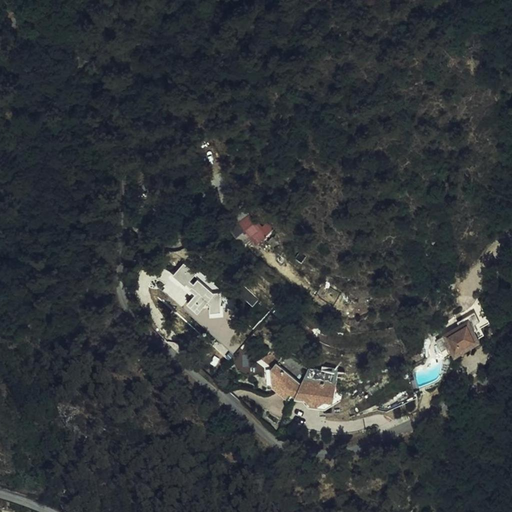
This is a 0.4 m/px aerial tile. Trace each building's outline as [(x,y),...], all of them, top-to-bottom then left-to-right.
[(238,207),(243,215),(254,229),(260,237),(269,230),(247,200),(238,207)] [(254,229),(243,215),(234,222),(245,236),(254,229)] [(195,294),(190,299),(201,309),(219,290),(185,259),(173,273),(195,294)] [(210,303),(222,310),(231,297),(218,289),(210,303)] [(441,353),(444,352),(447,356),(447,357),(457,352),(456,350),(461,347),(462,349),(471,345),(470,342),(475,339),(472,332),(484,326),(477,314),(470,318),(468,314),(448,325),(451,330),(428,342),(434,353),(439,351),(441,353)] [(276,369),(282,374),(287,369),(289,365),(290,364),(281,355),(269,363),(276,369)] [(441,364),(416,370),(419,383),(444,377),(441,364)] [(287,369),(282,374),(282,381),(289,386),(288,394),(296,400),(300,396),(306,400),(308,387),(287,369)] [(313,382),(308,387),(306,400),(316,402),(320,409),(327,410),(331,405),(343,408),(346,388),(313,382)] [(316,402),(306,400),(305,406),(320,409),(316,402)]
